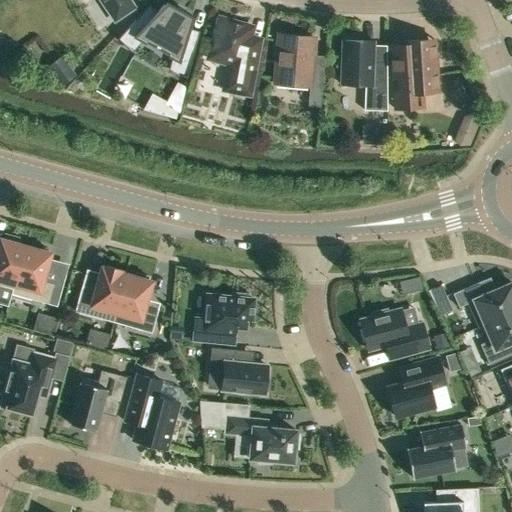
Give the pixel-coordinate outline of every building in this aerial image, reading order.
[(100,0),(114,20),(134,7),(129,0),(100,0)] [(167,71),(182,76),(188,78),(200,31),(189,28),(192,16),(166,1),(158,11),(149,3),(117,39),(132,52),(141,41),(171,57),(167,71)] [(237,21),(226,18),(223,20),(220,19),(209,58),(228,63),(222,90),(250,96),(261,36),(250,33),(251,28),(239,24),(237,21)] [(277,57),(275,83),(309,86),(309,96),(321,97),(322,82),(310,81),(314,37),(279,34),(278,45),(275,48),(275,55),(277,57)] [(402,45),(390,46),(392,77),(397,77),(398,92),(393,93),(395,108),(422,106),(421,92),(437,91),(434,39),(402,41),(402,45)] [(373,41),(343,40),(341,84),(365,85),(364,110),(387,110),(386,61),(373,61),(373,41)] [(76,75),(67,63),(52,75),(61,86),(76,75)] [(143,109),(175,118),(177,111),(164,104),(166,100),(151,92),(143,109)] [(469,145),(478,122),(473,111),(463,117),(454,138),(459,145),(469,145)] [(362,125),(362,143),(383,143),(384,126),(362,125)] [(0,285),(12,289),(13,289),(25,245),(0,238),(0,285)] [(13,289),(12,289),(11,293),(49,304),(55,284),(42,280),(50,252),(46,251),(47,248),(35,244),(34,248),(25,245),(13,289)] [(101,267),(95,290),(81,286),(74,311),(112,321),(125,273),(120,272),(121,270),(104,265),(104,267),(101,267)] [(136,273),(135,276),(125,273),(112,321),(151,333),(158,308),(145,304),(151,281),(147,280),(148,276),(136,273)] [(511,311),(511,283),(511,282),(489,292),(483,279),(452,293),(458,307),(467,303),(478,327),(484,324),(511,311)] [(428,290),(437,308),(449,303),(440,284),(428,290)] [(204,318),(195,317),(192,341),(209,343),(226,344),(228,332),(235,333),(236,326),(245,327),(245,320),(251,320),(253,299),(248,298),(249,293),(232,292),(231,297),(207,294),(204,318)] [(429,348),(422,323),(409,326),(404,323),(400,309),(388,312),(387,308),(371,313),(372,317),(360,320),(368,349),(385,345),(389,358),(429,348)] [(38,311),(34,326),(52,332),(57,317),(38,311)] [(511,354),(511,342),(511,341),(511,311),(484,324),(491,339),(480,344),(489,365),(511,354)] [(211,347),(208,371),(223,372),(221,390),(264,394),(267,365),(233,362),(235,349),(211,347)] [(45,396),(45,395),(55,359),(31,352),(28,364),(13,360),(12,363),(8,362),(4,378),(8,379),(1,405),(31,413),(36,394),(45,396)] [(457,353),(445,356),(449,372),(461,368),(457,353)] [(451,407),(437,357),(399,368),(403,382),(387,387),(395,416),(434,405),(436,411),(451,407)] [(480,373),(475,361),(465,366),(470,377),(480,373)] [(511,363),(500,369),(511,397),(511,363)] [(119,402),(126,377),(100,370),(98,381),(81,377),(80,381),(79,381),(79,382),(80,383),(69,421),(68,421),(68,423),(96,430),(96,429),(95,428),(104,398),(119,402)] [(162,381),(135,374),(123,420),(136,424),(132,440),(166,449),(182,389),(161,384),(162,381)] [(223,402),(199,400),(200,424),(215,426),(216,415),(221,416),(223,402)] [(266,427),(267,419),(226,416),(225,433),(247,434),(246,442),(251,442),(249,458),(257,459),(257,462),(271,464),(272,460),(293,462),(294,448),(298,448),(299,434),(295,434),(296,430),(266,427)] [(412,477),(455,468),(451,450),(466,447),(461,424),(419,432),(422,446),(406,449),(412,477)] [(511,441),(509,434),(492,440),(496,456),(511,450),(511,441)] [(423,502),(423,504),(423,511),(478,511),(477,488),(435,489),(435,501),(423,502)]
